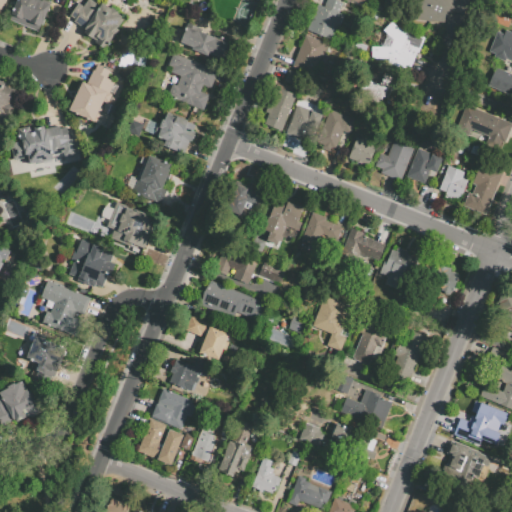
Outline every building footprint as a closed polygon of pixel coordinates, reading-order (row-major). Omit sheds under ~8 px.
[(38,0),(18,0),(10,21),(39,33),(42,27),(44,27),(46,22),(45,21),(51,5),(38,0)] [(71,17),(77,21),(75,24),(81,28),(87,32),(86,34),(100,43),(98,46),(107,52),(120,32),(118,30),(125,19),(118,15),(119,13),(112,8),(111,10),(103,4),(101,8),(89,0),(84,8),(79,5),(71,17)] [(317,5),(307,31),(331,41),(334,31),(337,32),(343,16),(338,14),(342,3),(335,0),(327,0),(326,3),(324,8),(317,5)] [(419,0),(418,2),(420,4),(410,22),(434,26),(444,28),(450,12),(458,15),(464,17),(470,1),(467,0),(419,0)] [(393,24),(407,39),(398,55),(392,49),(379,49),(379,39),(393,24)] [(207,35),(199,31),(198,33),(194,31),(186,28),(180,43),(193,48),(192,51),(199,54),(207,35)] [(498,33),(489,53),(497,56),(495,59),(506,63),(508,60),(511,62),(511,34),(506,31),(505,37),(498,33)] [(207,35),(199,54),(207,57),(208,54),(221,60),(227,45),(220,42),(214,40),(215,38),(207,35)] [(306,36),(295,64),(293,67),(312,75),(322,52),(326,53),(329,45),(306,36)] [(372,49),(372,61),(395,60),(398,55),(392,49),(379,49),(372,49)] [(173,54),(217,71),(214,80),(210,89),(203,86),(200,93),(209,96),(203,111),(167,97),(172,84),(176,85),(180,76),(170,73),(172,67),(168,65),(173,54)] [(97,125),(104,110),(101,108),(103,104),(109,106),(119,84),(115,82),(108,79),(112,72),(98,66),(96,72),(94,72),(88,86),(83,84),(70,113),(97,125)] [(511,77),(496,70),(489,85),(511,95),(511,77)] [(290,72),(302,77),(297,89),(285,84),(287,78),(290,72)] [(385,73),(400,79),(396,87),(394,92),(391,91),(387,99),(384,98),(381,106),(358,96),(361,87),(364,88),(366,84),(368,85),(370,81),(380,85),(385,73)] [(0,123),(4,125),(7,115),(9,116),(13,107),(8,106),(14,89),(10,88),(5,86),(6,83),(0,80),(0,123)] [(274,86),(264,112),(269,113),(265,125),(282,131),(296,95),(274,86)] [(297,105),(322,115),(315,132),(311,131),(308,130),(303,141),(285,134),(297,105)] [(465,105),(509,123),(505,134),(502,142),(500,141),(497,150),(484,145),(488,135),(472,129),(469,137),(455,131),(465,105)] [(329,111),(317,143),(322,145),(321,149),(330,152),(331,150),(334,151),(342,132),(345,133),(350,135),(355,121),(329,111)] [(167,113),(191,122),(188,131),(194,134),(191,143),(188,142),(186,149),(184,154),(162,147),(164,140),(157,137),(160,129),(158,128),(161,120),(164,121),(167,113)] [(379,153),(374,167),(382,170),(380,173),(388,176),(401,181),(420,132),(396,122),(390,136),(394,138),(387,156),(379,153)] [(70,144),(64,145),(66,154),(53,157),(54,161),(43,163),(43,165),(37,166),(36,165),(28,166),(20,131),(29,129),(30,132),(45,129),(46,132),(58,129),(61,128),(61,131),(67,130),(70,144)] [(348,159),(368,167),(376,146),(372,145),(373,139),(365,136),(364,141),(356,138),(352,148),(348,159)] [(417,149),(406,178),(424,184),(425,182),(429,170),(438,174),(444,159),(417,149)] [(149,156),(172,165),(163,187),(167,189),(162,200),(160,205),(131,193),(142,164),(139,163),(142,155),(148,158),(149,156)] [(467,193),(462,207),(485,216),(499,180),(502,172),(479,164),(471,184),(475,185),(472,195),(467,193)] [(447,166),(442,180),(439,189),(446,192),(444,199),(456,203),(458,198),(461,199),(468,180),(462,178),(464,172),(447,166)] [(241,217),(246,205),(262,211),(267,198),(263,197),(252,192),(253,189),(240,184),(238,190),(233,188),(227,202),(235,205),(231,213),(241,217)] [(117,202),(148,214),(147,216),(154,219),(153,223),(157,225),(153,236),(149,235),(147,242),(143,249),(122,241),(125,235),(106,227),(117,202)] [(271,234),(268,243),(278,247),(280,242),(282,243),(284,239),(281,237),(285,227),(300,233),(303,225),(298,223),(303,209),(289,203),(287,208),(276,204),(265,232),(271,234)] [(313,214),(303,243),(319,249),(323,237),(338,242),(343,229),(341,229),(326,223),(328,219),(313,214)] [(352,230),(336,271),(345,275),(350,262),(357,265),(360,257),(379,264),(386,247),(378,244),(362,238),(364,234),(352,230)] [(69,275),(74,262),(70,261),(73,254),(75,255),(81,240),(115,254),(111,263),(116,265),(111,278),(107,277),(105,282),(102,289),(95,286),(94,288),(89,286),(88,287),(76,282),(78,279),(69,275)] [(261,257),(266,244),(260,241),(255,240),(250,253),(261,257)] [(0,246),(11,252),(6,261),(3,260),(1,263),(3,264),(0,269),(0,246)] [(259,261),(249,286),(234,281),(237,273),(231,270),(228,277),(216,273),(225,249),(240,254),(237,263),(244,265),(247,257),(259,261)] [(393,252),(388,263),(386,262),(381,276),(388,279),(384,288),(399,294),(401,289),(409,292),(414,277),(420,261),(406,255),(407,253),(399,249),(397,253),(393,252)] [(265,264),(260,278),(271,282),(282,286),(288,272),(265,264)] [(440,267),(432,287),(442,290),(441,294),(446,296),(452,298),(460,277),(451,273),(452,271),(440,267)] [(41,324),(74,336),(80,320),(72,317),(74,310),(84,314),(87,307),(90,299),(47,282),(40,299),(54,304),(50,314),(46,312),(41,324)] [(261,323),(255,321),(237,313),(234,321),(201,307),(211,282),(268,306),(261,323)] [(511,295),(502,292),(498,303),(500,304),(497,312),(499,313),(496,322),(511,328),(511,295)] [(327,348),(342,354),(345,347),(348,338),(341,335),(352,309),(325,298),(313,328),(332,336),(327,348)] [(191,317),(208,323),(207,325),(231,334),(227,343),(230,344),(227,353),(224,352),(220,363),(200,356),(207,337),(203,335),(202,338),(195,335),(186,332),(191,317)] [(295,317),(310,323),(304,337),(289,331),(295,317)] [(354,361),(370,367),(377,348),(380,349),(382,350),(387,338),(383,336),(385,329),(367,323),(354,361)] [(431,341),(423,360),(420,359),(409,385),(393,378),(397,368),(395,367),(399,358),(395,357),(399,346),(403,347),(410,332),(431,341)] [(24,359),(37,364),(35,371),(43,374),(41,381),(49,384),(51,380),(52,380),(57,370),(63,354),(60,353),(62,348),(33,337),(24,359)] [(484,386),(480,397),(511,410),(511,363),(504,360),(507,353),(492,348),(486,363),(498,368),(493,379),(506,384),(503,393),(484,386)] [(196,360),(211,366),(206,379),(199,376),(195,386),(189,383),(187,390),(170,384),(174,374),(171,373),(173,368),(175,369),(178,361),(193,368),(195,364),(196,360)] [(354,381),(353,384),(348,397),(333,391),(339,376),(354,381)] [(0,424),(1,426),(8,422),(14,419),(16,422),(30,414),(32,417),(42,411),(30,390),(28,391),(26,388),(25,388),(21,381),(15,384),(14,382),(8,386),(9,387),(0,392),(0,424)] [(163,391),(193,402),(192,406),(196,408),(192,419),(187,417),(182,431),(152,420),(155,411),(157,406),(173,412),(174,408),(159,402),(163,391)] [(348,399),(342,415),(383,431),(393,406),(378,400),(379,396),(367,392),(361,405),(348,399)] [(472,398),(494,407),(490,416),(486,415),(482,426),(487,428),(481,442),(458,433),(463,418),(468,420),(471,411),(467,410),(471,400),(472,398)] [(151,421),(139,455),(173,467),(184,437),(170,432),(165,446),(160,444),(166,427),(151,421)] [(240,421),(254,427),(251,434),(248,441),(234,435),(240,421)] [(191,460),(204,426),(207,424),(217,428),(214,432),(214,442),(217,443),(208,468),(191,460)] [(307,425),(300,441),(320,449),(325,436),(319,433),(320,431),(313,428),(307,425)] [(338,425),(333,438),(337,440),(334,448),(340,450),(339,453),(350,458),(349,460),(368,467),(371,461),(375,463),(378,455),(373,453),(377,443),(360,436),(361,433),(357,432),(358,431),(350,428),(349,430),(338,425)] [(225,426),(233,429),(229,440),(225,438),(220,436),(225,426)] [(187,435),(196,439),(190,454),(185,452),(181,451),(187,435)] [(450,441),(487,456),(478,479),(468,476),(464,487),(439,477),(444,463),(446,464),(450,455),(446,453),(450,441)] [(218,472),(240,481),(253,450),(236,443),(235,445),(230,443),(218,472)] [(289,464),(294,452),(305,457),(300,469),(292,466),(289,464)] [(345,463),(342,469),(331,465),(333,458),(345,463)] [(360,482),(363,474),(365,470),(349,464),(344,477),(360,482)] [(262,465),(252,489),(264,493),(264,492),(274,496),(277,488),(279,489),(281,484),(280,479),(275,477),(275,475),(273,474),(274,470),(262,465)] [(332,493),(325,511),(322,511),(299,503),(297,508),(288,504),(297,480),(332,493)] [(130,506),(127,511),(97,511),(104,495),(130,506)] [(335,500),(330,511),(360,511),(361,510),(335,500)]
